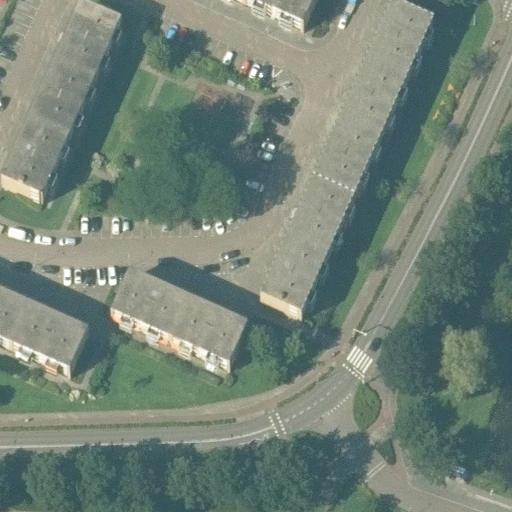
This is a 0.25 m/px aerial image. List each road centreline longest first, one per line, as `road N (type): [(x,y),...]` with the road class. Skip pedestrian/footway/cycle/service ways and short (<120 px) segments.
road 1 (residential): [(0,240),(29,254),(228,250),(271,213),(332,80)]
road 2 (tertiary): [(314,401),(378,325),(511,50)]
road 3 (tertiary): [(314,401),(274,425),(226,437),(0,446)]
road 4 (residential): [(157,0),(332,80)]
road 5 (unclassified): [(445,511),(394,491),(314,401)]
road 6 (residential): [(0,124),(55,0)]
